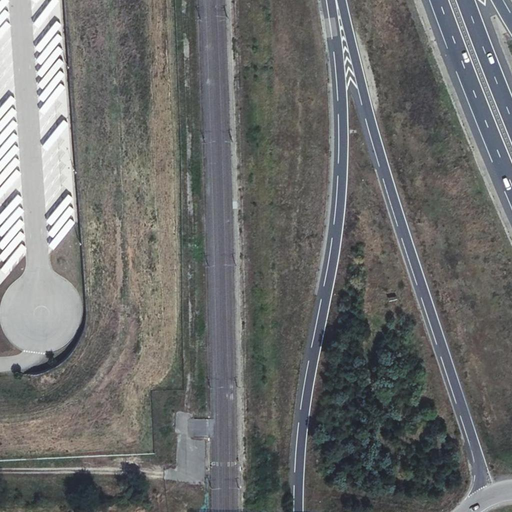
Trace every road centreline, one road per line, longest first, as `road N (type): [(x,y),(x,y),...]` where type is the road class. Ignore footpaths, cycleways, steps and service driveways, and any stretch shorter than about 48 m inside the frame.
road 1 (motorway): [(341,0),(378,148),(479,459),(479,501)]
road 2 (motorway): [(334,0),(340,203),(302,420),(297,511)]
road 3 (motorway): [(439,0),(511,185)]
road 4 (motorway): [(511,118),(465,0)]
